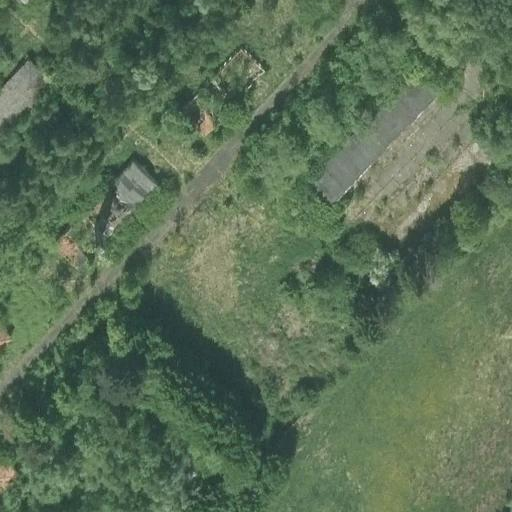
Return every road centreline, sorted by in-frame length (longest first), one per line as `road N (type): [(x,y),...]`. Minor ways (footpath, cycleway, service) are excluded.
road 1 (track): [(0,405),(356,35),(365,0)]
road 2 (track): [(396,0),(486,85),(361,223)]
